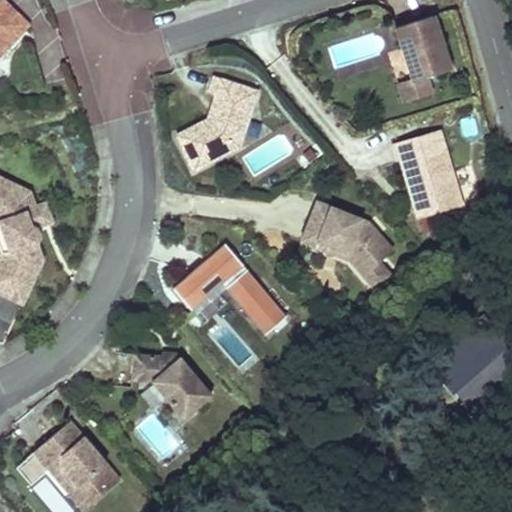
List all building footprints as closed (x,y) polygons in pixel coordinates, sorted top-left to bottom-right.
[(13,0),(0,0),(0,44),(4,48),(33,18),(13,0)] [(387,24),(404,78),(419,73),(442,66),(424,11),(401,19),(387,24)] [(203,116),(172,130),(188,165),(233,144),(252,86),(210,73),(205,90),(211,91),(216,93),(210,111),(205,110),(203,116)] [(404,78),(390,82),(395,97),(423,87),(419,73),(404,78)] [(216,93),(211,91),(205,110),(210,111),(216,93)] [(411,132),(393,138),(399,156),(401,155),(420,213),(463,198),(438,123),(411,132)] [(309,136),(300,144),(308,153),(317,145),(309,136)] [(300,144),(291,152),(298,161),(308,153),(300,144)] [(52,253),(45,236),(48,231),(45,222),(51,219),(43,199),(38,185),(0,167),(0,211),(6,214),(17,244),(0,281),(0,282),(31,297),(52,253)] [(61,216),(53,195),(43,199),(51,219),(61,216)] [(315,196),(299,235),(328,246),(329,242),(341,246),(348,254),(361,269),(376,256),(390,244),(366,217),(315,196)] [(6,214),(0,211),(0,219),(1,220),(10,241),(1,261),(0,260),(0,281),(17,244),(6,214)] [(329,242),(328,246),(348,254),(341,246),(329,242)] [(289,319),(229,244),(176,287),(193,309),(225,284),(267,336),(289,319)] [(376,256),(361,269),(373,283),(388,270),(376,256)] [(168,347),(156,347),(157,351),(157,356),(169,355),(168,347)] [(157,356),(157,351),(127,353),(128,379),(147,378),(179,417),(208,393),(174,352),(169,355),(157,356)] [(511,371),(498,354),(454,389),(480,422),(511,396),(511,371)] [(72,414),(67,418),(80,433),(85,429),(72,414)] [(67,418),(37,444),(49,458),(64,459),(81,478),(73,486),(87,502),(122,472),(85,429),(80,433),(67,418)] [(64,459),(49,458),(73,486),(81,478),(64,459)] [(55,511),(69,511),(72,510),(46,476),(34,484),(55,511)]
